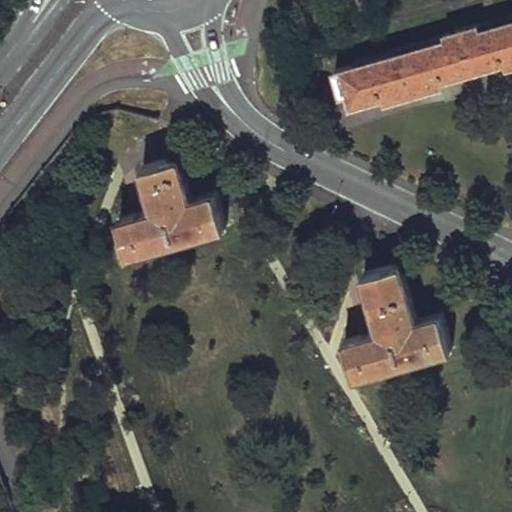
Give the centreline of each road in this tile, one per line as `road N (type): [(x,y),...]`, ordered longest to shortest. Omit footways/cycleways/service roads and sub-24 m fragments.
road 1 (residential): [(511,258),(248,127)]
road 2 (secondary): [(0,143),(78,42),(129,1)]
road 3 (residential): [(152,10),(194,79),(248,127)]
road 4 (residential): [(248,127),(220,72),(213,0)]
